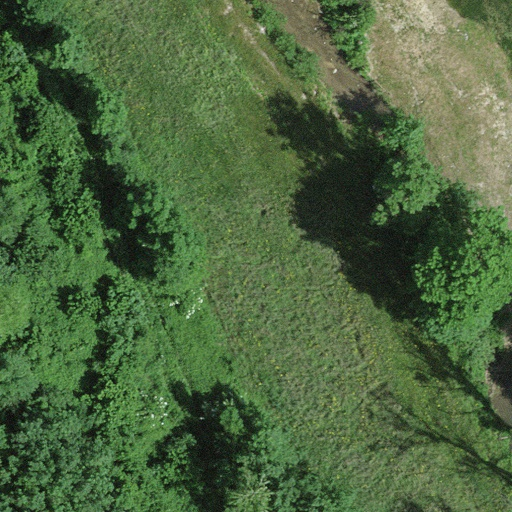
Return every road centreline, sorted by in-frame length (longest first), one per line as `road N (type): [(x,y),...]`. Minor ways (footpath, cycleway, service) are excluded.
road 1 (track): [(2,0),(112,209),(244,511)]
road 2 (track): [(473,502),(331,154),(223,0)]
